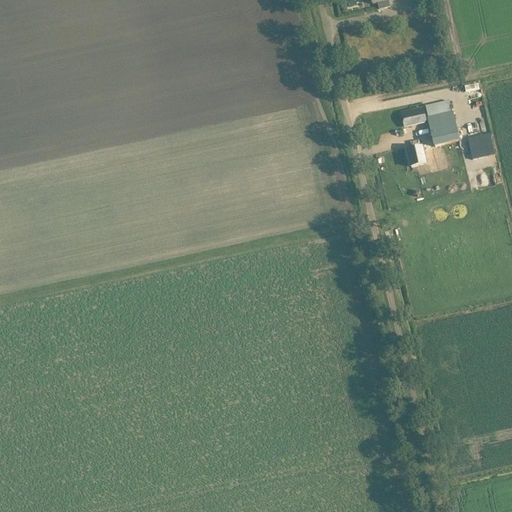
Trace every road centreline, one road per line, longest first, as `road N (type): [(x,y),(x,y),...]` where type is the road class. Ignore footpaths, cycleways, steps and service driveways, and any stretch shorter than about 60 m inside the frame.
road 1 (unclassified): [(441,511),(319,0)]
road 2 (track): [(0,301),(372,220)]
